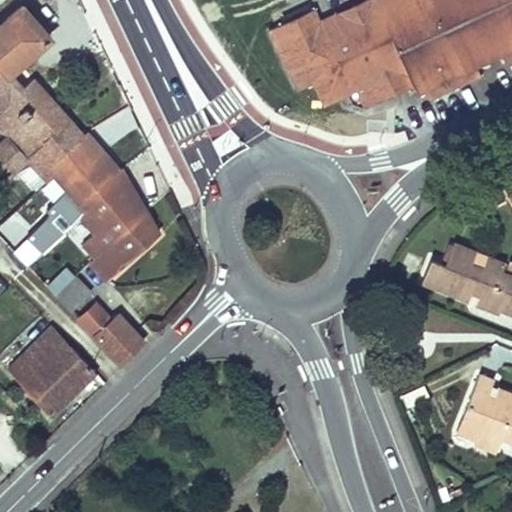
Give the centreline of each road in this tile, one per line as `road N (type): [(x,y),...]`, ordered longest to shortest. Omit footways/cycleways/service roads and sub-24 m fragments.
road 1 (primary): [(412,511),(368,399),(345,286)]
road 2 (primary): [(126,0),(210,175),(216,205)]
road 3 (primary): [(292,315),(319,368),(362,511)]
road 4 (tertiary): [(152,370),(7,511)]
road 5 (primary): [(270,158),(189,54),(160,0)]
road 6 (tertiary): [(229,271),(152,370)]
road 7 (tertiary): [(429,157),(305,162)]
road 8 (tertiary): [(152,370),(219,317),(253,302)]
road 9 (tertiary): [(354,252),(429,157)]
